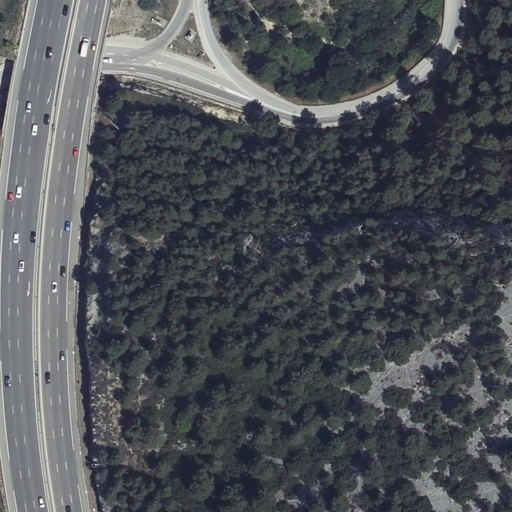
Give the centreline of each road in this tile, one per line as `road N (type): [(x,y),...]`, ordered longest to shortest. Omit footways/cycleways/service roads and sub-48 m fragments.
road 1 (motorway): [(55,0),(23,180),(17,340),(34,511)]
road 2 (motorway): [(69,511),(54,341),(65,192),(95,0)]
road 3 (secondary): [(320,117),(387,104),(438,66),(450,45),(455,0)]
road 4 (secondary): [(135,74),(293,113)]
road 5 (secondary): [(151,59),(69,56),(0,75)]
road 6 (secondary): [(0,99),(66,77),(135,74)]
